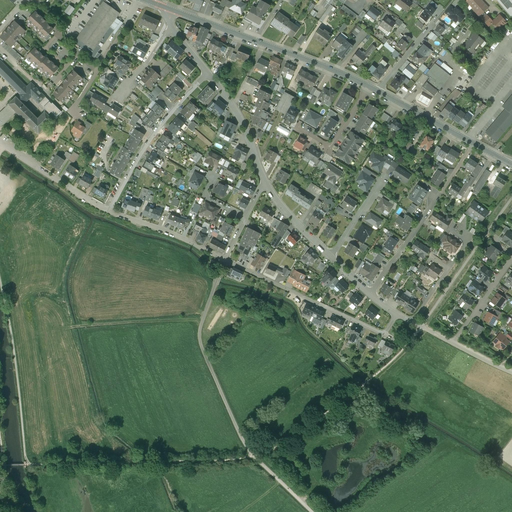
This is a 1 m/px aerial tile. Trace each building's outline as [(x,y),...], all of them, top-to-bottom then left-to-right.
[(229,9),(241,14),(246,5),(239,2),(239,0),(233,0),(232,3),(229,9)] [(325,8),(330,3),(333,5),(335,2),(332,0),(325,0),(322,6),(325,8)] [(412,4),(407,0),(398,0),(395,4),(406,12),(412,4)] [(488,8),(480,0),(467,0),(465,2),(469,6),(467,8),(469,10),(471,8),(479,17),(483,13),(488,8)] [(511,0),(494,0),(510,18),(511,16),(511,0)] [(256,9),(252,7),(246,18),(259,26),(265,14),(269,6),(260,1),(256,9)] [(74,43),(94,58),(112,33),(115,35),(123,23),(116,18),(120,14),(112,8),(103,2),(100,6),(97,11),(74,43)] [(219,6),(214,4),(213,7),(214,8),(213,11),(221,15),(225,6),(220,4),(219,6)] [(64,13),(70,16),(74,8),(68,5),(64,13)] [(330,5),(318,21),(321,23),(333,7),(330,5)] [(352,12),(343,5),(340,10),(349,17),(352,12)] [(435,11),(429,5),(424,11),(431,16),(435,11)] [(366,14),(364,17),(368,19),(369,19),(370,18),(374,21),(380,13),(376,10),(375,10),(371,7),(366,14)] [(456,9),(454,10),(453,9),(448,15),(449,16),(449,17),(454,21),(453,23),(457,26),(464,18),(461,16),(462,15),(460,13),(460,12),(456,9)] [(363,11),(358,17),(362,20),(364,17),(366,14),(365,13),(366,13),(363,11)] [(431,16),(424,11),(419,17),(420,18),(425,22),(426,22),(431,16)] [(35,12),(27,21),(39,33),(47,24),(47,23),(35,12)] [(289,21),(278,13),(270,24),(281,32),(282,31),(288,21),(289,21)] [(159,22),(143,15),(139,24),(155,31),(159,22)] [(486,15),(482,20),(483,21),(486,24),(488,26),(492,23),(492,22),(486,15)] [(499,16),(492,22),(492,23),(498,30),(506,23),(499,16)] [(394,24),(386,17),(377,28),(383,32),(385,29),(389,32),(395,24),(394,24)] [(288,21),(282,31),(287,35),(294,25),(288,21)] [(15,22),(11,27),(10,26),(8,28),(9,29),(7,31),(6,31),(4,33),(5,33),(0,38),(5,42),(11,47),(16,41),(20,37),(25,31),(20,27),(15,22)] [(344,23),(338,32),(341,34),(347,26),(344,23)] [(39,33),(38,33),(45,39),(49,35),(53,30),(47,24),(39,33)] [(442,28),(439,25),(438,26),(437,25),(436,26),(437,27),(434,31),(439,34),(440,35),(445,30),(446,31),(449,27),(445,24),(444,25),(442,28)] [(294,25),(287,35),(292,38),(299,29),(294,25)] [(352,33),(356,37),(362,30),(357,26),(352,33)] [(193,29),(190,28),(187,35),(191,37),(192,35),(196,37),(196,36),(198,29),(194,27),(193,29)] [(209,30),(202,27),(197,37),(196,41),(203,44),(205,39),(208,34),(209,30)] [(398,28),(394,33),(397,36),(400,34),(403,32),(398,28)] [(323,32),(319,29),(313,37),(325,46),(331,38),(328,36),(329,34),(328,33),(324,30),(323,32)] [(431,32),(427,37),(433,42),(437,37),(431,32)] [(474,33),(466,43),(467,43),(464,47),(468,50),(467,50),(468,51),(470,49),(472,51),(478,44),(480,46),(484,42),(474,33)] [(196,37),(192,35),(191,37),(188,43),(190,45),(192,46),(196,41),(197,37),(196,36),(196,37)] [(408,37),(405,35),(402,40),(407,44),(411,39),(408,37)] [(302,36),(296,43),(300,46),(306,39),(302,36)] [(339,36),(331,46),(338,51),(345,41),(339,36)] [(365,38),(358,47),(360,49),(364,44),(367,41),(365,38)] [(453,38),(447,44),(452,48),(457,41),(453,38)] [(136,43),(139,44),(144,47),(147,43),(139,39),(136,43)] [(223,44),(212,39),(208,48),(212,50),(219,53),(223,44)] [(402,39),(396,46),(402,51),(408,45),(407,44),(402,40),(402,39)] [(203,44),(196,41),(192,46),(195,48),(195,47),(200,49),(201,49),(202,46),(203,44)] [(338,56),(343,60),(353,47),(345,41),(338,51),(340,53),(338,56)] [(11,47),(5,42),(1,47),(12,57),(16,52),(11,47)] [(183,52),(171,42),(165,49),(168,52),(167,52),(173,58),(174,57),(177,60),(183,52)] [(148,49),(144,47),(139,44),(136,48),(135,48),(132,53),(138,56),(138,55),(143,58),(148,49)] [(223,44),(219,53),(215,61),(223,64),(231,48),(223,44)] [(372,45),(363,55),(367,58),(375,47),(372,45)] [(421,47),(412,59),(412,60),(412,61),(413,62),(414,62),(415,61),(418,64),(422,59),(423,61),(425,58),(423,57),(425,55),(427,52),(421,47)] [(46,59),(34,48),(26,58),(38,68),(38,67),(46,59)] [(250,53),(239,49),(237,55),(236,57),(246,62),(248,58),(250,53)] [(359,50),(351,59),(359,66),(367,58),(363,55),(361,53),(362,52),(359,50)] [(446,50),(438,60),(442,63),(449,54),(450,53),(449,53),(446,50)] [(17,53),(13,58),(18,62),(22,57),(17,53)] [(131,64),(120,57),(115,64),(120,66),(117,71),(123,74),(124,75),(131,64)] [(282,61),(272,57),(269,64),(269,65),(270,65),(275,68),(278,69),(282,61)] [(58,69),(47,58),(46,59),(38,67),(50,78),(58,69)] [(264,62),(260,59),(257,64),(257,63),(255,68),(265,73),(269,65),(269,64),(264,61),(264,62)] [(3,125),(16,112),(39,135),(53,121),(45,112),(38,119),(23,105),(31,97),(43,109),(50,102),(31,83),(27,87),(0,60),(0,75),(19,95),(16,98),(16,97),(9,105),(0,113),(0,127),(3,125)] [(195,69),(185,60),(180,67),(189,75),(195,69)] [(296,68),(286,63),(282,71),(292,76),(296,68)] [(384,67),(381,64),(377,69),(375,71),(372,75),(379,80),(383,74),(387,69),(384,67)] [(422,64),(418,69),(423,73),(427,68),(422,64)] [(439,68),(435,64),(425,76),(429,79),(437,85),(434,88),(438,92),(450,76),(448,75),(439,68)] [(452,71),(443,64),(439,68),(448,75),(452,71)] [(168,65),(161,72),(166,76),(172,69),(168,65)] [(151,69),(147,73),(145,75),(145,76),(141,80),(145,84),(150,88),(160,77),(151,69)] [(308,74),(300,70),(295,78),(303,82),(308,74)] [(83,79),(74,71),(68,77),(78,85),(83,79)] [(185,78),(179,72),(176,75),(178,77),(182,82),(185,78)] [(317,79),(308,74),(303,82),(312,87),(317,79)] [(114,77),(109,75),(108,77),(107,78),(106,79),(105,80),(105,81),(105,82),(104,84),(112,89),(118,80),(114,77)] [(78,85),(68,77),(63,83),(64,83),(72,91),(78,85)] [(401,77),(397,82),(394,79),(390,85),(396,90),(405,80),(401,77)] [(437,85),(429,79),(421,89),(422,89),(425,92),(426,90),(434,97),(437,93),(437,94),(438,93),(437,92),(438,92),(434,88),(437,85)] [(72,91),(64,83),(53,95),(62,103),(73,92),(72,91)] [(182,90),(174,83),(169,89),(177,96),(182,90)] [(208,86),(197,97),(203,103),(214,92),(208,86)] [(177,96),(169,89),(164,95),(172,102),(177,96)] [(331,93),(324,89),(318,99),(322,101),(322,102),(329,106),(336,94),(332,91),(331,93)] [(270,95),(260,90),(256,97),(258,99),(267,103),(270,95)] [(94,94),(89,91),(85,97),(90,100),(94,94)] [(284,92),(275,110),(285,115),(289,108),(295,98),(284,92)] [(107,101),(99,96),(99,97),(94,94),(90,100),(89,102),(89,103),(90,100),(95,103),(94,103),(102,108),(103,109),(105,105),(107,101)] [(346,96),(342,94),(335,107),(345,112),(353,99),(346,95),(346,96)] [(431,100),(421,95),(417,101),(427,107),(431,100)] [(511,95),(502,107),(505,110),(511,115),(511,95)] [(267,103),(258,99),(255,106),(257,108),(265,112),(269,104),(267,103)] [(213,109),(220,115),(224,111),(223,111),(226,107),(218,100),(215,104),(214,104),(216,105),(213,109)] [(200,111),(190,102),(186,108),(192,114),(194,111),(197,114),(200,111)] [(214,104),(215,104),(212,102),(206,108),(211,112),(213,109),(216,105),(214,104)] [(164,110),(156,103),(151,109),(152,110),(159,116),(164,110)] [(447,104),(440,113),(446,117),(454,108),(453,108),(452,109),(447,104)] [(121,110),(113,105),(111,108),(108,112),(109,112),(108,114),(107,114),(115,120),(121,110)] [(373,107),(369,105),(363,115),(370,120),(378,109),(373,106),(373,107)] [(192,114),(186,108),(184,110),(183,110),(180,113),(188,119),(192,114)] [(265,112),(257,108),(254,115),(256,116),(265,121),(268,113),(265,112)] [(294,111),(289,108),(285,115),(284,118),(286,119),(292,122),(293,123),(294,123),(299,113),(298,112),(294,110),(294,111)] [(454,108),(446,117),(446,118),(447,117),(452,121),(460,111),(459,111),(459,112),(454,108)] [(159,116),(152,110),(146,116),(154,122),(159,116)] [(330,118),(333,120),(337,115),(330,110),(327,116),(330,118)] [(509,126),(511,122),(511,115),(505,110),(499,117),(509,126)] [(321,118),(310,111),(304,121),(316,128),(321,118)] [(460,111),(452,121),(453,120),(458,124),(466,114),(465,115),(460,111)] [(389,117),(383,113),(380,118),(386,122),(386,121),(389,117)] [(140,119),(134,114),(131,119),(132,120),(136,123),(140,119)] [(466,114),(458,124),(459,123),(464,127),(471,119),(466,114)] [(370,120),(363,115),(359,120),(369,127),(372,122),(370,120)] [(146,116),(142,121),(149,128),(154,122),(146,116)] [(265,121),(256,116),(252,124),(262,129),(266,121),(265,121)] [(495,142),(509,126),(499,117),(485,133),(495,142)] [(184,124),(177,118),(172,124),(179,129),(184,124)] [(333,120),(330,118),(321,132),(325,134),(324,136),(328,138),(338,123),(333,120)] [(369,127),(359,120),(356,125),(357,126),(362,129),(360,131),(364,134),(369,127)] [(236,126),(225,121),(220,133),(230,138),(236,126)] [(402,126),(394,121),(392,124),(390,127),(398,133),(402,126)] [(81,124),(77,122),(71,131),(74,133),(73,134),(76,136),(77,135),(80,137),(83,132),(85,129),(84,128),(80,126),(81,124)] [(179,129),(172,124),(170,126),(170,125),(167,129),(173,134),(175,135),(175,134),(179,129)] [(276,131),(287,135),(289,130),(278,126),(276,131)] [(144,135),(137,131),(135,130),(133,129),(131,132),(130,132),(129,134),(129,135),(131,136),(132,136),(140,141),(144,135)] [(364,141),(351,132),(348,137),(347,137),(345,139),(346,140),(340,149),(340,148),(338,151),(335,156),(349,165),(349,164),(350,161),(351,161),(354,156),(356,153),(356,152),(358,150),(358,149),(361,145),(362,145),(362,144),(363,142),(364,142),(364,141)] [(171,140),(163,135),(159,141),(167,146),(169,143),(171,140)] [(140,141),(132,136),(125,148),(131,152),(133,153),(136,149),(138,146),(137,146),(140,141)] [(426,136),(420,146),(425,149),(428,151),(434,141),(433,141),(433,140),(430,138),(430,139),(426,136)] [(307,141),(299,137),(294,146),(301,150),(306,142),(307,141)] [(167,146),(159,141),(158,144),(157,143),(155,147),(159,150),(163,152),(166,148),(167,146)] [(407,152),(411,145),(407,142),(403,149),(407,152)] [(248,151),(238,146),(231,158),(238,161),(239,158),(243,160),(248,151)] [(450,150),(444,146),(438,155),(444,159),(445,157),(450,150)] [(125,148),(123,147),(120,152),(122,153),(130,157),(131,155),(130,154),(131,152),(125,148)] [(311,148),(310,148),(307,152),(304,156),(305,156),(310,160),(316,151),(313,150),(313,149),(311,148)] [(459,155),(450,149),(450,150),(445,157),(454,163),(456,160),(459,155)] [(277,155),(270,150),(265,159),(272,163),(273,161),(277,155)] [(195,151),(189,158),(196,163),(202,156),(195,151)] [(310,160),(310,161),(312,162),(312,163),(314,164),(315,164),(318,160),(321,155),(316,151),(310,160)] [(72,155),(66,152),(63,157),(68,161),(69,160),(72,155)] [(220,157),(210,152),(205,162),(212,166),(214,163),(217,165),(221,157),(220,157)] [(374,168),(379,172),(383,166),(382,166),(383,164),(384,165),(386,161),(373,152),(369,160),(375,164),(375,166),(374,168)] [(130,157),(122,153),(110,173),(119,178),(122,173),(123,171),(123,170),(126,165),(128,163),(130,158),(130,157)] [(65,161),(57,155),(53,162),(51,165),(58,170),(65,161)] [(156,158),(150,155),(147,161),(155,165),(156,163),(158,159),(156,158)] [(221,157),(217,165),(222,167),(226,160),(221,157),(220,157),(221,157)] [(470,175),(470,176),(474,178),(481,167),(478,166),(483,159),(482,158),(477,165),(470,175)] [(477,165),(469,159),(464,167),(466,168),(472,172),(477,165)] [(231,163),(226,160),(222,167),(227,170),(229,166),(231,163)] [(155,165),(147,161),(145,164),(145,163),(143,167),(148,170),(151,172),(153,168),(155,165)] [(410,176),(396,167),(398,165),(396,163),(391,171),(395,174),(394,176),(406,183),(408,180),(407,179),(409,176),(410,176)] [(342,173),(329,164),(324,172),(330,177),(328,181),(330,182),(329,182),(334,185),(342,173)] [(229,166),(227,170),(225,174),(229,176),(228,178),(233,180),(234,179),(236,177),(237,176),(237,175),(237,174),(238,171),(229,166)] [(73,171),(69,168),(64,174),(73,180),(77,173),(73,171)] [(362,173),(369,177),(372,173),(365,169),(362,173)] [(289,175),(280,170),(279,173),(280,174),(276,180),(283,184),(289,175)] [(442,173),(438,170),(433,177),(435,178),(431,183),(438,187),(441,182),(443,179),(445,175),(442,173)] [(485,170),(473,189),(475,190),(479,192),(481,189),(490,174),(491,173),(485,170)] [(204,177),(194,172),(189,182),(199,186),(204,177)] [(92,177),(85,173),(83,176),(81,180),(79,184),(87,188),(87,189),(92,181),(91,180),(91,181),(91,180),(92,177)] [(369,177),(362,173),(356,181),(363,186),(361,189),(366,192),(374,180),(369,177)] [(506,182),(497,177),(496,178),(490,174),(487,180),(489,182),(488,183),(490,185),(492,184),(496,186),(501,189),(506,182)] [(461,190),(458,194),(461,197),(474,178),(470,176),(461,190)] [(256,188),(243,181),(239,189),(252,196),(256,188)] [(429,184),(424,181),(420,186),(425,189),(429,184)] [(317,187),(311,183),(307,188),(313,192),(317,187)] [(224,186),(219,184),(216,188),(215,189),(213,192),(220,195),(221,196),(222,197),(224,197),(225,195),(225,194),(227,189),(227,188),(224,186)] [(103,187),(99,185),(98,187),(99,188),(98,190),(96,193),(104,197),(107,191),(109,188),(108,187),(109,186),(106,185),(106,186),(104,185),(103,187)] [(313,202),(297,192),(298,190),(291,185),(285,194),(292,198),(292,199),(299,203),(298,204),(301,205),(308,209),(308,210),(313,202)] [(417,185),(408,199),(418,206),(427,192),(417,185)] [(461,190),(453,185),(448,192),(456,197),(458,194),(461,190)] [(317,187),(313,192),(319,195),(322,190),(317,187)] [(249,202),(237,196),(235,199),(240,202),(238,205),(245,209),(249,202)] [(356,204),(346,197),(341,206),(351,212),(356,204)] [(131,201),(125,199),(122,207),(128,209),(131,201)] [(179,201),(173,199),(171,205),(177,207),(179,201)] [(382,199),(375,209),(382,213),(385,209),(389,211),(393,206),(388,203),(382,199)] [(137,204),(131,201),(128,209),(134,212),(135,209),(137,204)] [(218,210),(205,203),(200,213),(205,216),(206,215),(212,218),(214,219),(216,214),(218,210)] [(485,210),(477,204),(477,205),(474,203),(472,206),(471,206),(466,213),(472,218),(474,219),(480,223),(485,217),(486,217),(485,216),(485,215),(487,212),(484,210),(485,210)] [(200,206),(195,204),(191,211),(197,214),(200,206)] [(410,206),(406,211),(411,214),(415,209),(410,206)] [(274,213),(264,207),(259,215),(269,221),(270,221),(272,217),(274,213)] [(343,210),(338,207),(335,212),(340,215),(343,210)] [(155,210),(149,208),(146,216),(153,218),(155,210)] [(162,212),(155,210),(153,218),(159,220),(162,212)] [(323,217),(315,212),(311,219),(315,221),(313,223),(317,226),(323,217)] [(442,218),(434,212),(429,219),(435,222),(434,223),(437,226),(437,225),(442,218)] [(216,214),(214,219),(212,218),(210,223),(216,225),(218,222),(219,220),(220,217),(216,214)] [(381,221),(370,214),(366,220),(367,221),(374,226),(377,228),(381,221)] [(410,217),(405,214),(405,215),(402,218),(400,217),(396,223),(401,226),(400,228),(403,230),(404,228),(407,230),(410,225),(411,225),(413,222),(411,221),(412,219),(410,217)] [(180,219),(173,217),(171,223),(170,225),(177,227),(180,219)] [(445,219),(442,218),(437,225),(445,230),(450,223),(449,222),(450,220),(446,218),(445,219)] [(186,221),(180,219),(177,227),(183,229),(185,225),(186,221)] [(281,222),(275,219),(272,224),(271,224),(270,226),(277,230),(281,222)] [(233,227),(225,222),(220,232),(225,234),(228,236),(233,227)] [(288,226),(281,222),(277,230),(276,230),(279,232),(277,237),(272,244),(275,247),(284,233),(288,226)] [(204,223),(202,227),(201,227),(197,235),(198,236),(196,240),(203,244),(204,241),(207,237),(204,236),(207,230),(208,229),(209,226),(204,223)] [(372,231),(362,225),(354,238),(361,243),(366,234),(369,236),(372,231)] [(336,230),(328,226),(323,235),(330,239),(336,230)] [(255,232),(248,228),(242,240),(252,245),(254,246),(260,234),(255,232)] [(213,232),(208,229),(207,230),(204,236),(207,237),(204,241),(207,243),(213,232)] [(287,230),(282,238),(284,240),(290,234),(287,230)] [(505,234),(501,240),(504,242),(506,244),(511,236),(511,234),(508,231),(505,234)] [(299,240),(293,233),(287,239),(294,245),(299,240)] [(446,236),(441,242),(445,245),(450,239),(446,236)] [(390,237),(384,246),(384,245),(383,246),(384,247),(383,249),(383,251),(385,252),(386,251),(390,254),(392,252),(391,251),(398,242),(391,238),(390,237)] [(451,239),(450,238),(450,239),(445,245),(443,248),(447,251),(449,250),(451,252),(453,250),(455,249),(456,250),(460,245),(456,242),(456,241),(454,240),(452,241),(451,239)] [(226,247),(212,239),(210,244),(213,246),(212,248),(222,254),(226,247)] [(252,245),(243,241),(237,251),(243,254),(247,256),(252,245)] [(423,246),(415,241),(411,248),(419,254),(423,246)] [(358,249),(350,244),(344,253),(352,258),(358,249)] [(429,250),(423,246),(419,254),(418,255),(423,259),(429,250)] [(497,250),(491,246),(489,249),(488,248),(486,251),(487,252),(485,255),(493,261),(498,255),(499,256),(501,253),(497,250)] [(318,257),(310,250),(304,256),(301,259),(306,263),(309,260),(312,263),(318,257)] [(258,254),(256,257),(254,260),(251,265),(255,267),(261,257),(258,254)] [(265,259),(261,257),(255,267),(259,269),(263,263),(265,259)] [(377,257),(372,264),(378,268),(382,261),(377,257)] [(321,262),(317,268),(322,272),(326,266),(321,262)] [(370,267),(365,263),(363,266),(363,265),(362,267),(359,273),(364,276),(372,281),(380,269),(378,268),(372,264),(370,267)] [(277,268),(269,265),(265,272),(273,276),(275,272),(277,269),(277,268)] [(441,271),(432,265),(430,268),(428,271),(430,273),(429,275),(435,279),(436,277),(437,277),(439,274),(441,271)] [(425,267),(420,273),(424,275),(427,271),(428,271),(430,268),(426,266),(425,267)] [(492,274),(483,267),(481,270),(480,270),(479,272),(479,273),(477,276),(483,280),(486,282),(487,281),(488,281),(489,281),(489,280),(489,279),(488,279),(492,274)] [(239,280),(243,273),(234,268),(233,269),(230,276),(231,276),(239,280)] [(329,268),(324,274),(325,276),(322,280),(326,285),(330,281),(335,277),(336,275),(329,268)] [(311,283),(300,277),(301,276),(296,274),(296,273),(293,279),(291,283),(294,285),(293,286),(306,292),(311,283)] [(330,281),(326,285),(329,287),(332,283),(337,279),(335,277),(330,281)] [(348,287),(341,280),(339,282),(335,286),(343,293),(348,287)] [(394,284),(388,280),(385,284),(392,288),(392,287),(394,284)] [(480,286),(473,281),(468,289),(478,296),(483,288),(480,286)] [(385,284),(380,291),(387,296),(388,293),(392,288),(385,284)] [(508,291),(501,285),(498,289),(502,292),(505,294),(508,291)] [(404,295),(400,292),(394,301),(404,307),(410,299),(409,298),(411,294),(406,291),(405,293),(404,293),(404,294),(404,295)] [(505,294),(502,292),(500,296),(505,300),(507,301),(509,297),(505,294)] [(363,300),(356,293),(354,295),(350,299),(349,300),(356,307),(363,300)] [(500,296),(497,294),(491,302),(499,308),(505,300),(500,296)] [(470,299),(464,295),(460,300),(462,302),(461,304),(463,306),(462,307),(466,310),(468,306),(469,307),(474,302),(470,299)] [(413,300),(410,299),(404,307),(412,313),(418,304),(417,303),(416,302),(414,300),(413,300)] [(315,309),(306,304),(305,307),(302,313),(303,313),(309,316),(309,315),(312,316),(315,309)] [(378,313),(371,307),(365,314),(373,320),(378,313)] [(463,313),(456,307),(454,310),(455,311),(461,315),(463,313)] [(324,313),(315,309),(312,316),(315,318),(321,321),(321,320),(322,319),(324,313)] [(501,313),(494,309),(491,314),(497,317),(495,320),(497,321),(501,313)] [(461,315),(455,311),(450,317),(451,318),(449,320),(455,325),(458,322),(460,320),(462,317),(461,315)] [(491,314),(488,312),(484,320),(492,325),(495,320),(497,317),(491,314)] [(344,322),(335,318),(331,317),(330,320),(333,322),(332,325),(336,327),(341,329),(344,322)] [(321,321),(315,318),(312,323),(320,326),(323,321),(321,320),(321,321)] [(483,328),(471,322),(468,327),(471,328),(470,331),(479,336),(483,328)] [(361,330),(354,327),(352,326),(351,328),(348,333),(349,334),(351,335),(351,336),(350,338),(354,340),(355,339),(357,340),(359,337),(358,336),(361,330)] [(502,337),(499,335),(494,343),(497,345),(496,346),(499,348),(499,347),(502,349),(508,342),(505,340),(502,337)] [(374,338),(369,336),(367,340),(365,339),(363,344),(366,346),(367,344),(374,347),(377,340),(377,339),(374,338)] [(395,346),(386,342),(382,349),(391,353),(395,346)]
